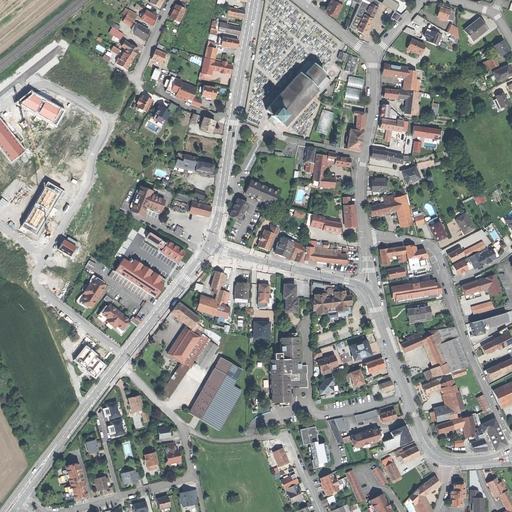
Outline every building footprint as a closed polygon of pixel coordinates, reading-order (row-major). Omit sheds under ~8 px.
[(150,0),(149,4),(158,8),(161,3),(162,0),(150,0)] [(331,13),(336,16),(342,4),(341,4),(334,0),(331,0),(329,3),(327,6),(328,7),(326,11),(331,13)] [(360,4),(349,27),(356,30),(357,28),(358,29),(365,14),(370,4),(362,0),(360,4)] [(399,4),(391,0),(382,0),(381,2),(395,10),(399,4)] [(370,2),(370,4),(365,14),(373,17),(378,6),(370,2)] [(184,9),(175,5),(173,11),(170,18),(174,20),(174,21),(177,23),(177,21),(179,22),(184,9)] [(438,13),(437,17),(441,18),(443,19),(446,20),(448,11),(445,10),(441,9),(439,8),(438,13)] [(231,16),(243,18),(243,15),(244,11),(232,9),(231,16)] [(401,15),(394,11),(390,17),(396,20),(401,15)] [(140,20),(150,26),(153,21),(155,17),(145,12),(143,15),(141,19),(140,20)] [(373,17),(365,14),(358,29),(366,33),(369,28),(371,23),(373,18),(373,17)] [(423,19),(416,15),(411,21),(419,25),(423,19)] [(122,22),(130,27),(133,22),(132,21),(129,19),(125,17),(124,19),(122,22)] [(465,33),(472,41),(481,34),(480,33),(481,32),(486,28),(482,24),(478,19),(469,26),(471,28),(465,33)] [(133,34),(143,40),(146,35),(148,31),(138,25),(136,28),(134,33),(133,34)] [(452,25),(451,25),(447,33),(451,35),(457,38),(458,39),(458,26),(457,26),(457,29),(451,25),(452,25)] [(464,34),(465,33),(471,28),(469,26),(469,25),(462,30),(464,34)] [(226,33),(239,35),(240,31),(240,28),(228,26),(227,31),(226,33)] [(406,27),(403,31),(412,35),(414,30),(406,27)] [(436,45),(440,35),(426,29),(424,33),(422,36),(427,38),(426,41),(436,45)] [(120,41),(123,35),(117,32),(114,37),(120,41)] [(457,38),(451,35),(448,40),(458,44),(457,38)] [(229,47),(236,49),(237,44),(238,41),(222,37),(221,44),(220,45),(227,47),(229,47)] [(422,54),(427,45),(416,38),(411,47),(422,54)] [(498,53),(499,56),(505,53),(508,51),(505,46),(502,41),(493,46),(498,53)] [(126,49),(124,53),(133,59),(135,55),(137,50),(128,45),(128,46),(126,49)] [(204,57),(213,59),(215,49),(214,49),(207,47),(204,57)] [(158,62),(161,64),(164,57),(166,58),(168,55),(156,50),(154,55),(152,59),(156,61),(158,62)] [(340,52),(338,59),(344,61),(346,54),(340,52)] [(116,65),(126,70),(129,65),(133,59),(124,53),(123,53),(119,60),(117,59),(116,62),(117,63),(116,65)] [(344,70),(353,73),(358,59),(349,56),(344,70)] [(210,75),(211,70),(213,62),(213,60),(204,58),(201,73),(210,75)] [(482,63),(486,71),(497,66),(494,58),(482,63)] [(266,109),(265,110),(266,111),(271,115),(269,116),(270,117),(276,122),(277,123),(278,121),(284,127),(285,126),(284,125),(316,91),(318,92),(329,81),(324,76),(325,75),(314,66),(314,65),(311,62),(310,64),(307,62),(297,73),(298,74),(266,109)] [(224,72),(230,74),(231,70),(232,66),(226,65),(221,64),(218,63),(216,71),(220,72),(224,72)] [(391,76),(398,77),(399,67),(384,65),(383,70),(382,75),(389,76),(391,76)] [(492,72),(496,82),(506,78),(511,76),(511,75),(511,73),(511,72),(510,70),(509,70),(507,66),(492,72)] [(398,77),(405,78),(406,70),(408,71),(408,69),(406,69),(407,68),(399,67),(398,77)] [(151,78),(156,79),(159,72),(154,70),(151,78)] [(404,90),(418,92),(419,84),(424,84),(425,73),(408,71),(406,70),(405,78),(404,84),(404,90)] [(347,82),(362,85),(364,77),(348,74),(347,82)] [(189,104),(199,107),(199,105),(201,102),(192,99),(196,88),(180,82),(181,80),(171,76),(165,91),(170,93),(171,92),(175,94),(174,97),(185,101),(186,100),(190,102),(189,104)] [(345,95),(359,98),(362,86),(347,83),(345,95)] [(209,98),(214,98),(214,93),(215,89),(203,86),(201,96),(207,97),(209,98)] [(510,98),(507,91),(505,87),(497,91),(504,102),(510,98)] [(383,97),(396,99),(396,96),(396,94),(397,91),(384,89),(383,93),(383,97)] [(416,92),(407,91),(407,95),(406,97),(404,113),(406,114),(413,114),(414,104),(415,100),(415,96),(416,92)] [(55,126),(63,110),(31,92),(16,104),(55,126)] [(143,110),(146,112),(153,101),(148,98),(143,96),(141,100),(139,99),(137,103),(139,104),(137,107),(139,109),(138,111),(142,112),(143,110)] [(170,111),(158,104),(150,118),(162,125),(170,111)] [(380,117),(388,118),(388,116),(389,111),(389,105),(381,105),(381,111),(380,117)] [(177,115),(190,119),(192,113),(179,109),(177,115)] [(323,109),(316,130),(327,134),(334,112),(323,109)] [(357,115),(356,126),(364,127),(364,116),(357,115)] [(200,129),(210,132),(212,127),(214,121),(204,117),(200,129)] [(390,120),(381,119),(380,124),(379,128),(394,131),(396,123),(396,121),(390,120)] [(0,149),(10,162),(24,151),(0,120),(0,149)] [(411,136),(434,138),(434,135),(439,135),(440,127),(412,125),(411,136)] [(352,150),(360,151),(363,132),(355,131),(354,130),(353,130),(350,130),(348,137),(347,141),(346,149),(352,150)] [(413,140),(412,154),(420,155),(421,140),(413,140)] [(310,147),(306,147),(304,162),(306,162),(313,163),(315,148),(310,147)] [(379,159),(385,160),(386,152),(384,152),(380,151),(378,151),(372,150),(371,153),(371,157),(376,158),(379,159)] [(326,163),(334,164),(335,156),(336,153),(328,152),(327,156),(326,163)] [(402,155),(391,153),(390,161),(391,161),(400,163),(401,160),(402,155)] [(187,164),(196,166),(197,160),(198,158),(184,154),(182,161),(182,163),(187,164)] [(324,177),(326,163),(327,156),(316,154),(312,180),(319,181),(324,182),(324,177)] [(350,159),(335,156),(334,164),(334,165),(349,167),(349,162),(350,159)] [(174,167),(186,169),(187,164),(182,163),(182,161),(176,160),(176,162),(174,167)] [(195,171),(211,174),(212,169),(213,164),(200,161),(197,160),(196,166),(195,170),(195,171)] [(404,179),(406,184),(419,179),(415,169),(414,167),(403,171),(404,173),(402,174),(404,179)] [(335,178),(324,177),(324,182),(319,181),(318,185),(334,187),(335,178)] [(278,191),(250,179),(244,193),(271,206),(278,191)] [(378,191),(384,191),(384,181),(384,179),(376,179),(376,181),(374,181),(370,181),(370,186),(370,191),(372,191),(378,191)] [(65,192),(47,182),(21,226),(36,235),(58,196),(62,198),(65,192)] [(131,211),(142,215),(146,207),(160,212),(162,206),(164,200),(150,194),(152,190),(140,186),(138,192),(137,192),(133,202),(134,203),(131,211)] [(192,196),(201,199),(204,191),(203,191),(203,193),(195,190),(196,188),(195,188),(192,196)] [(471,196),(476,205),(482,202),(477,193),(471,196)] [(404,195),(393,198),(397,210),(400,222),(411,220),(404,195)] [(393,196),(386,197),(390,212),(397,210),(393,198),(393,196)] [(192,197),(191,201),(206,205),(207,202),(192,197)] [(370,211),(371,216),(390,212),(386,197),(379,199),(380,204),(369,207),(370,211)] [(233,217),(239,220),(243,213),(244,210),(247,203),(244,202),(237,198),(229,215),(233,217)] [(189,211),(208,216),(210,211),(211,207),(206,205),(191,201),(189,210),(189,211)] [(349,205),(343,205),(344,214),(355,213),(355,209),(354,204),(349,205)] [(355,220),(355,213),(344,214),(344,215),(345,227),(356,226),(355,220)] [(413,216),(416,225),(420,224),(423,222),(421,213),(413,216)] [(454,220),(463,234),(473,228),(464,214),(454,220)] [(317,227),(318,226),(318,220),(308,218),(306,224),(317,227)] [(340,221),(324,218),(323,227),(322,230),(338,233),(339,226),(340,221)] [(271,225),(268,231),(274,234),(277,235),(281,224),(275,221),(273,226),(271,225)] [(430,226),(436,240),(445,236),(439,222),(430,226)] [(174,231),(180,235),(183,229),(178,225),(174,231)] [(263,248),(268,250),(274,234),(268,231),(264,230),(261,236),(260,240),(257,246),(263,248)] [(181,257),(184,251),(165,239),(163,241),(148,231),(143,238),(160,248),(159,251),(177,262),(181,257)] [(69,256),(77,243),(67,237),(65,241),(63,240),(58,250),(69,256)] [(279,255),(285,257),(288,250),(291,243),(280,238),(274,253),(279,255)] [(291,243),(288,250),(299,254),(298,258),(302,259),(304,246),(292,241),(291,243)] [(471,247),(474,253),(485,247),(482,242),(475,245),(471,247)] [(302,259),(311,260),(313,248),(313,247),(304,246),(302,259)] [(404,247),(406,259),(416,257),(415,251),(414,247),(408,246),(404,247)] [(403,247),(389,249),(391,257),(397,256),(404,254),(403,247)] [(471,247),(462,252),(463,255),(465,255),(466,257),(474,253),(471,247)] [(311,260),(321,261),(322,249),(318,249),(313,248),(311,260)] [(459,248),(447,255),(450,258),(451,262),(463,255),(462,252),(459,248)] [(321,261),(331,262),(332,251),(323,250),(322,249),(321,261)] [(381,258),(382,265),(389,264),(389,260),(391,260),(391,257),(389,249),(379,250),(381,258)] [(424,250),(422,249),(415,251),(416,257),(416,259),(427,257),(425,253),(424,250)] [(481,254),(482,255),(484,261),(485,263),(486,264),(491,261),(491,260),(495,258),(493,254),(494,254),(491,249),(481,254)] [(285,257),(284,258),(302,262),(302,259),(298,258),(299,254),(288,250),(285,257)] [(341,252),(332,251),(331,262),(338,263),(345,263),(346,254),(340,254),(341,252)] [(405,261),(404,254),(397,256),(398,263),(405,261)] [(466,258),(468,262),(471,261),(474,267),(474,269),(479,266),(475,259),(473,255),(466,258)] [(119,259),(112,270),(154,297),(165,279),(129,256),(127,259),(122,256),(119,259)] [(405,262),(405,263),(406,267),(408,278),(433,272),(427,257),(416,259),(405,262)] [(463,260),(452,265),(454,270),(457,275),(461,273),(464,272),(467,270),(465,264),(463,260)] [(85,267),(92,271),(95,264),(89,261),(85,267)] [(468,262),(465,264),(467,270),(474,267),(471,261),(468,262)] [(225,267),(223,273),(223,274),(226,275),(225,281),(227,281),(231,267),(225,267)] [(402,267),(387,270),(388,274),(388,279),(404,276),(403,268),(402,267)] [(108,277),(146,301),(150,295),(112,270),(108,277)] [(210,287),(218,289),(221,279),(223,274),(223,273),(218,272),(215,271),(210,287)] [(479,276),(482,281),(492,276),(489,271),(479,276)] [(93,275),(86,285),(87,286),(89,284),(91,285),(94,280),(96,277),(93,275)] [(88,306),(91,308),(97,300),(96,300),(98,297),(100,294),(100,295),(102,292),(105,286),(102,284),(103,282),(96,277),(94,280),(91,285),(89,284),(87,286),(86,285),(85,285),(84,286),(82,288),(81,290),(82,291),(84,292),(82,294),(84,295),(81,300),(79,303),(87,308),(88,306)] [(441,293),(438,285),(439,285),(438,283),(437,281),(433,281),(433,278),(391,285),(392,294),(393,294),(395,301),(441,293)] [(495,280),(486,284),(487,285),(487,287),(489,291),(498,287),(495,280)] [(463,291),(464,295),(472,293),(475,292),(479,290),(476,283),(476,281),(461,286),(463,291)] [(193,290),(200,292),(202,285),(195,283),(193,290)] [(234,297),(246,298),(247,283),(242,283),(237,283),(237,286),(237,288),(235,288),(234,297)] [(265,302),(268,302),(268,293),(268,290),(268,284),(264,284),(259,284),(258,302),(265,302)] [(292,285),(283,284),(283,298),(285,298),(285,311),(296,312),(296,306),(296,298),(294,298),(294,292),(294,288),(292,287),(292,285)] [(214,300),(214,301),(222,304),(226,291),(222,290),(218,289),(215,300),(214,300)] [(334,292),(334,297),(333,297),(334,307),(346,305),(351,305),(350,295),(344,296),(344,290),(334,292)] [(76,301),(79,303),(81,300),(84,295),(82,294),(84,292),(82,291),(80,295),(76,301)] [(232,293),(226,291),(222,304),(228,305),(232,293)] [(311,298),(312,311),(316,310),(317,314),(326,312),(337,311),(347,310),(346,305),(334,307),(333,297),(325,298),(324,293),(319,294),(314,294),(314,298),(311,298)] [(127,328),(130,325),(128,323),(130,321),(122,314),(122,315),(117,311),(117,310),(110,305),(113,301),(106,296),(103,299),(109,304),(107,307),(105,306),(100,313),(103,315),(102,315),(107,319),(105,321),(107,322),(107,323),(106,324),(107,326),(109,327),(111,328),(112,327),(113,326),(115,328),(116,326),(121,330),(124,332),(127,328)] [(214,301),(199,297),(196,309),(204,311),(203,314),(204,314),(211,316),(211,314),(214,315),(215,309),(220,310),(222,304),(214,301)] [(490,300),(470,306),(472,314),(493,308),(490,300)] [(170,312),(191,328),(195,323),(197,320),(199,318),(178,302),(174,307),(170,312)] [(228,305),(222,304),(220,310),(218,316),(224,318),(228,305)] [(123,313),(110,305),(117,310),(117,311),(122,315),(122,314),(123,313)] [(415,308),(407,310),(408,315),(408,321),(417,320),(417,321),(429,320),(427,307),(423,307),(423,305),(415,306),(415,308)] [(347,310),(337,311),(338,316),(348,315),(348,313),(351,313),(350,306),(347,306),(347,310)] [(97,315),(107,323),(107,322),(105,321),(107,319),(102,315),(103,315),(100,313),(97,315)] [(488,322),(488,325),(501,321),(500,315),(486,318),(488,322)] [(133,317),(130,321),(137,326),(140,323),(133,317)] [(481,320),(470,323),(471,329),(472,331),(473,336),(484,333),(481,320)] [(269,322),(254,321),(253,333),(260,334),(260,339),(269,339),(269,331),(269,330),(268,330),(268,326),(269,326),(269,322)] [(197,324),(195,327),(203,333),(205,330),(197,324)] [(121,335),(124,332),(121,330),(116,326),(115,328),(113,326),(112,327),(121,335)] [(195,327),(192,331),(200,336),(203,333),(195,327)] [(454,327),(431,331),(432,334),(448,372),(449,373),(470,366),(454,327)] [(170,355),(182,363),(182,362),(200,336),(192,331),(190,330),(188,328),(172,351),(170,355)] [(493,340),(494,340),(501,337),(505,335),(508,342),(504,344),(497,348),(498,349),(505,345),(505,346),(511,343),(508,336),(509,335),(506,328),(499,332),(499,333),(501,336),(493,340)] [(200,336),(182,362),(186,365),(190,359),(194,361),(194,362),(211,337),(212,335),(205,330),(203,333),(200,336)] [(433,377),(448,372),(432,334),(422,339),(423,343),(434,368),(430,369),(433,377)] [(416,338),(415,335),(405,339),(406,342),(401,344),(402,348),(404,352),(420,345),(416,337),(416,338)] [(220,344),(211,337),(194,362),(203,368),(220,344)] [(288,337),(281,337),(281,345),(280,345),(280,353),(281,353),(281,359),(274,359),(270,359),(270,374),(271,374),(271,381),(271,389),(272,389),(272,395),(271,395),(271,403),(279,402),(288,402),(290,402),(289,394),(288,388),(293,388),(298,387),(307,387),(307,379),(306,379),(306,373),(307,373),(306,365),(299,365),(299,358),(298,358),(298,352),(299,352),(299,348),(299,344),(298,344),(298,337),(296,337),(288,337)] [(494,340),(493,340),(497,348),(504,344),(501,337),(494,340)] [(483,350),(485,354),(497,348),(493,340),(481,346),(483,350)] [(349,346),(353,360),(370,354),(368,348),(366,343),(362,344),(361,342),(349,346)] [(85,346),(73,361),(95,377),(104,365),(94,358),(97,355),(85,346)] [(313,358),(318,356),(318,355),(319,353),(320,353),(319,349),(311,352),(313,358)] [(318,361),(321,370),(323,370),(331,367),(335,366),(334,361),(332,356),(318,361)] [(220,357),(207,379),(229,391),(232,385),(241,369),(232,364),(220,357)] [(366,368),(368,372),(374,370),(376,369),(384,367),(382,362),(381,358),(365,364),(366,368)] [(190,367),(194,361),(190,359),(186,365),(190,367)] [(497,365),(501,373),(511,367),(511,363),(510,359),(497,365)] [(160,394),(167,398),(187,369),(180,364),(160,394)] [(489,378),(501,373),(497,365),(485,371),(487,375),(486,375),(486,376),(486,378),(489,378)] [(358,384),(362,383),(361,378),(360,374),(358,370),(349,373),(350,377),(353,386),(358,384)] [(325,397),(333,397),(333,393),(332,385),(333,384),(332,377),(325,378),(318,387),(319,394),(324,393),(325,397)] [(207,379),(188,413),(201,420),(210,425),(229,391),(207,379)] [(439,385),(437,380),(422,386),(424,390),(426,394),(440,388),(439,385)] [(451,380),(444,383),(439,385),(440,388),(442,395),(453,392),(455,391),(451,380)] [(378,385),(381,392),(389,389),(391,388),(392,388),(391,384),(390,381),(378,385)] [(511,382),(492,391),(499,406),(511,400),(511,382)] [(241,390),(232,385),(229,391),(210,425),(219,430),(241,390)] [(459,391),(455,391),(453,392),(458,412),(464,411),(459,391)] [(458,412),(453,392),(442,395),(446,408),(447,415),(455,413),(458,412)] [(133,398),(129,399),(132,412),(139,410),(143,409),(140,396),(133,398)] [(104,416),(109,415),(110,418),(121,415),(116,400),(105,404),(106,407),(102,408),(104,416)] [(445,420),(448,419),(447,415),(446,408),(433,412),(435,421),(436,422),(445,419),(445,420)] [(486,418),(487,421),(494,418),(490,409),(489,410),(483,413),(486,418)] [(364,422),(378,418),(376,411),(362,415),(364,422)] [(380,415),(382,423),(396,419),(395,415),(394,411),(380,415)] [(471,414),(471,416),(475,428),(476,432),(480,431),(474,413),(471,414)] [(357,424),(364,422),(362,415),(355,417),(357,424)] [(471,416),(460,419),(462,425),(463,426),(464,431),(475,428),(471,416)] [(109,434),(114,432),(115,436),(125,433),(121,418),(110,421),(111,424),(107,426),(109,434)] [(460,418),(450,421),(452,428),(462,425),(460,419),(460,418)] [(484,431),(486,431),(497,426),(494,418),(487,421),(481,424),(484,431)] [(343,419),(334,420),(339,432),(346,429),(343,419)] [(337,445),(343,442),(342,439),(339,432),(334,420),(327,421),(337,445)] [(438,433),(453,429),(452,428),(450,421),(445,423),(445,421),(441,423),(441,424),(436,425),(437,429),(438,433)] [(158,428),(159,439),(164,438),(164,439),(167,438),(167,436),(170,436),(169,431),(171,429),(165,425),(163,428),(158,428)] [(486,431),(494,450),(500,447),(506,445),(497,426),(486,431)] [(315,427),(303,430),(303,432),(300,433),(301,438),(302,443),(305,443),(306,445),(310,444),(312,454),(313,461),(311,461),(312,467),(317,466),(317,468),(324,467),(323,463),(329,462),(327,455),(329,455),(327,451),(326,451),(325,444),(317,446),(316,443),(318,443),(316,436),(318,435),(316,432),(315,427)] [(398,445),(399,446),(410,441),(407,434),(405,428),(390,434),(393,439),(395,438),(398,445)] [(476,432),(475,428),(464,431),(466,438),(470,437),(474,436),(473,433),(476,432)] [(364,433),(350,437),(352,445),(353,448),(355,449),(377,443),(377,441),(380,436),(378,430),(375,429),(367,432),(365,431),(364,433)] [(480,431),(476,432),(473,433),(474,436),(476,441),(470,443),(473,453),(480,452),(486,451),(480,431)] [(352,445),(350,437),(342,439),(343,442),(344,443),(351,441),(352,445)] [(386,450),(398,445),(395,438),(393,439),(383,443),(386,450)] [(86,443),(89,454),(98,451),(97,448),(95,440),(86,443)] [(167,448),(168,453),(166,453),(167,461),(166,463),(169,465),(171,463),(174,462),(176,463),(176,464),(181,463),(179,454),(178,453),(177,451),(176,451),(175,446),(167,448)] [(400,454),(399,455),(401,460),(403,464),(418,457),(416,452),(414,448),(400,454)] [(282,449),(273,453),(279,467),(288,463),(286,458),(285,454),(282,449)] [(155,452),(145,455),(146,460),(146,462),(147,466),(152,465),(155,464),(158,464),(155,452)] [(381,462),(384,467),(392,463),(389,458),(381,462)] [(87,496),(86,489),(87,489),(87,487),(86,485),(84,485),(84,484),(81,474),(81,473),(83,472),(82,470),(82,468),(80,469),(78,463),(65,466),(66,470),(67,474),(69,480),(71,486),(72,491),(73,496),(74,500),(87,496)] [(384,467),(392,482),(399,478),(392,463),(384,467)] [(371,471),(381,487),(387,483),(378,468),(371,471)] [(135,470),(121,474),(123,484),(129,483),(131,483),(131,484),(134,483),(138,482),(135,470)] [(345,475),(358,504),(364,501),(352,472),(345,475)] [(332,475),(320,480),(322,483),(320,484),(323,489),(325,494),(326,493),(327,496),(339,491),(337,488),(339,487),(334,478),(333,478),(332,475)] [(95,479),(98,491),(102,490),(107,488),(104,476),(95,479)] [(280,481),(284,490),(285,489),(296,484),(298,484),(296,479),(292,480),(290,476),(280,481)] [(434,478),(421,487),(427,495),(433,490),(439,486),(434,478)] [(487,483),(495,497),(497,496),(499,495),(507,491),(502,481),(499,483),(496,478),(492,480),(487,483)] [(298,489),(296,484),(285,489),(287,494),(291,503),(296,501),(297,503),(302,501),(299,493),(297,490),(298,489)] [(450,507),(461,507),(462,498),(464,498),(464,484),(454,484),(454,491),(451,491),(451,495),(450,495),(450,499),(450,507)] [(417,490),(407,501),(411,507),(415,505),(423,497),(427,495),(421,487),(417,490)] [(197,489),(186,492),(180,494),(181,497),(180,498),(179,498),(180,504),(182,504),(190,505),(196,504),(194,497),(198,497),(197,489)] [(469,502),(471,502),(471,511),(482,511),(483,497),(477,497),(477,489),(469,489),(469,502)] [(511,499),(511,500),(507,491),(499,495),(507,511),(510,509),(511,508),(511,499)] [(334,495),(322,499),(323,503),(329,501),(330,504),(336,501),(334,495)] [(382,495),(370,502),(373,507),(372,507),(374,511),(390,511),(389,510),(390,509),(388,506),(386,507),(384,504),(386,503),(386,502),(386,503),(382,495)] [(506,511),(507,511),(499,495),(497,496),(506,511)] [(157,499),(159,509),(170,506),(168,497),(162,498),(157,499)] [(415,505),(416,506),(425,501),(423,497),(415,505)] [(145,511),(146,511),(147,511),(144,500),(131,503),(133,511),(145,511)] [(407,501),(403,505),(407,510),(411,507),(407,501)] [(425,501),(416,506),(417,509),(418,510),(427,505),(425,501)]
